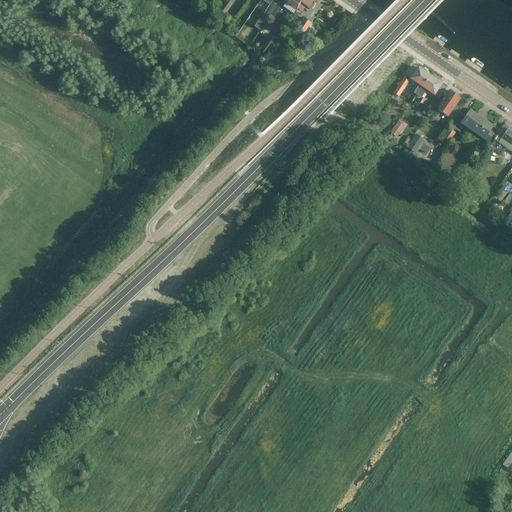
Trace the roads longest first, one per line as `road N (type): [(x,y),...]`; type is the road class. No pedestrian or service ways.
road 1 (unclassified): [(0,452),(423,0)]
road 2 (tertiary): [(511,112),(347,0)]
